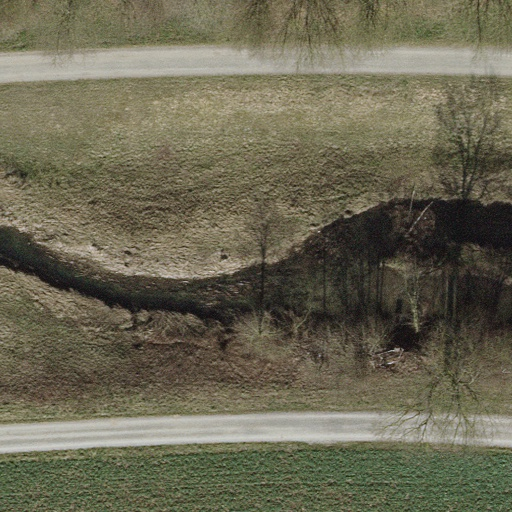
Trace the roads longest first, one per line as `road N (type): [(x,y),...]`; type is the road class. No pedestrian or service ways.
road 1 (track): [(511,62),(431,55),(0,68)]
road 2 (track): [(0,437),(377,424),(511,430)]
